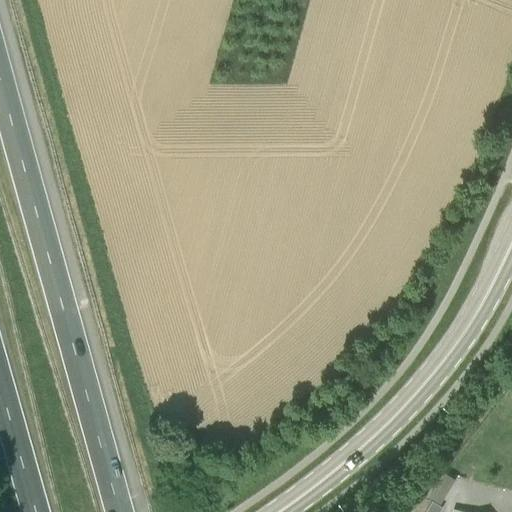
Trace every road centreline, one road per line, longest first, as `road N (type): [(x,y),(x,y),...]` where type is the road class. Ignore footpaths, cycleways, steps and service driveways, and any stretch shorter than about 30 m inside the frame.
road 1 (motorway): [(119,511),(0,76)]
road 2 (secondary): [(276,511),(352,454),(441,364),(511,240)]
road 3 (motorway): [(0,386),(34,511)]
